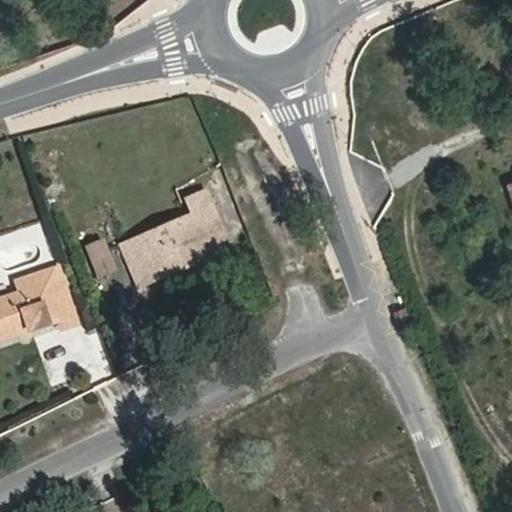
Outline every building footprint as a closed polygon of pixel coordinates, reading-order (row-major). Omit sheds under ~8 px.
[(229,249),(206,193),(186,202),(193,217),(122,247),(133,275),(148,268),(151,277),(178,265),(180,270),(229,249)] [(114,271),(102,243),(88,249),(99,277),(114,271)] [(151,277),(148,268),(133,275),(138,287),(180,270),(178,265),(151,277)] [(62,280),(58,269),(16,283),(19,294),(62,280)] [(74,316),(62,280),(19,294),(0,300),(0,341),(58,322),(74,316)] [(408,322),(404,310),(395,314),(399,326),(408,322)] [(77,325),(74,316),(58,322),(61,330),(77,325)]
